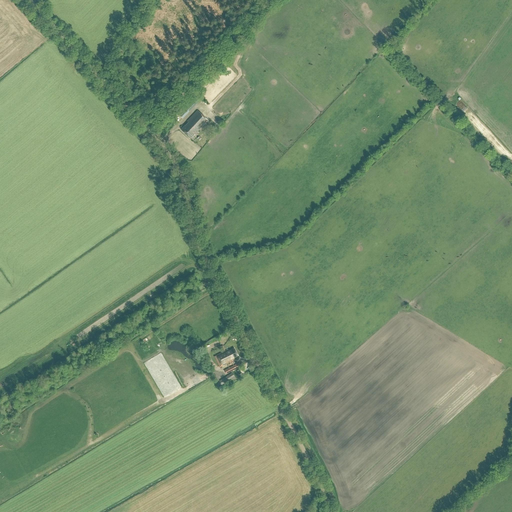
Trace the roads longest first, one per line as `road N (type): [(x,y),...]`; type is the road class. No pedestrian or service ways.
road 1 (unclassified): [(329,511),(203,254),(178,168),(29,0)]
road 2 (track): [(146,130),(270,0)]
